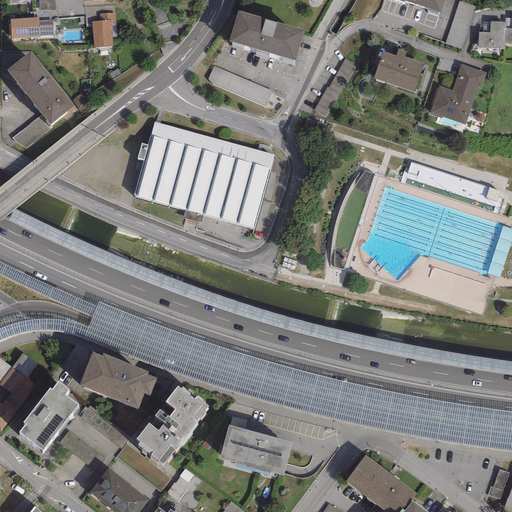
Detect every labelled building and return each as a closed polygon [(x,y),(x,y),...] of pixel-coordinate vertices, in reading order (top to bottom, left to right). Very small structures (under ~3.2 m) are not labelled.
[(403,0),(440,12),(444,0),(403,0)] [(476,6),(458,1),(444,44),(462,49),(476,6)] [(304,36),(236,17),(227,48),(295,68),(304,36)] [(504,22),(490,21),(490,23),(489,33),(482,33),(478,33),(477,48),(504,49),(504,44),(503,42),(504,30),(505,28),(505,22),(504,22)] [(35,22),(6,23),(6,42),(35,41),(35,22)] [(108,24),(89,24),(89,51),(109,50),(108,24)] [(511,28),(505,28),(504,30),(503,42),(504,44),(511,44),(511,28)] [(396,56),(382,51),(372,78),(414,93),(424,64),(404,57),(406,52),(398,49),(396,56)] [(21,53),(0,69),(0,76),(38,126),(63,108),(21,53)] [(357,65),(345,58),(328,88),(327,87),(313,110),(325,117),(339,93),(340,94),(357,65)] [(486,73),(461,64),(452,90),(439,86),(429,114),(441,118),(442,117),(465,125),(478,87),(481,88),(486,73)] [(256,86),(215,67),(208,81),(265,108),(272,93),(256,86)] [(304,132),(322,139),(328,127),(310,119),(304,132)] [(272,158),(152,125),(131,198),(251,232),(272,158)] [(497,193),(408,165),(401,187),(496,217),(499,207),(493,205),(497,193)] [(372,176),(361,173),(352,184),(342,200),(337,213),(334,227),(330,243),(329,259),(330,269),(341,272),(372,176)] [(511,238),(511,232),(500,228),(484,275),(499,279),(511,238)] [(148,372),(102,353),(101,356),(92,352),(79,385),(138,409),(144,393),(150,396),(157,378),(147,374),(148,372)] [(22,354),(11,368),(26,379),(36,365),(22,354)] [(0,382),(11,368),(0,359),(0,382)] [(26,379),(11,368),(0,382),(0,385),(10,393),(4,400),(17,410),(30,393),(29,391),(34,385),(26,379)] [(69,390),(58,381),(51,389),(50,388),(23,422),(26,424),(19,432),(41,450),(78,405),(65,395),(69,390)] [(177,386),(165,402),(174,410),(168,417),(159,409),(154,415),(164,423),(158,430),(148,423),(136,438),(139,441),(137,444),(142,448),(141,450),(146,454),(147,452),(151,455),(149,456),(157,463),(158,461),(162,464),(174,449),(175,450),(197,422),(196,421),(208,406),(196,397),(194,400),(189,395),(191,393),(183,386),(181,389),(177,386)] [(1,405),(0,404),(0,431),(17,410),(4,400),(1,405)] [(130,437),(89,406),(80,418),(121,449),(130,437)] [(292,442),(228,425),(219,458),(234,462),(234,464),(270,474),(270,472),(283,476),(292,442)] [(104,459),(68,431),(59,443),(94,471),(104,459)] [(171,479),(126,444),(115,458),(160,493),(171,479)] [(416,493),(365,455),(345,482),(384,511),(398,511),(402,509),(404,511),(412,501),(410,500),(416,493)] [(138,511),(148,500),(108,468),(89,492),(113,511),(138,511)] [(509,473),(499,470),(492,487),(490,487),(487,496),(499,500),(509,473)] [(511,484),(503,508),(511,510),(511,484)] [(426,511),(412,501),(404,511),(402,509),(398,511),(426,511)] [(243,511),(230,502),(222,511),(243,511)]
